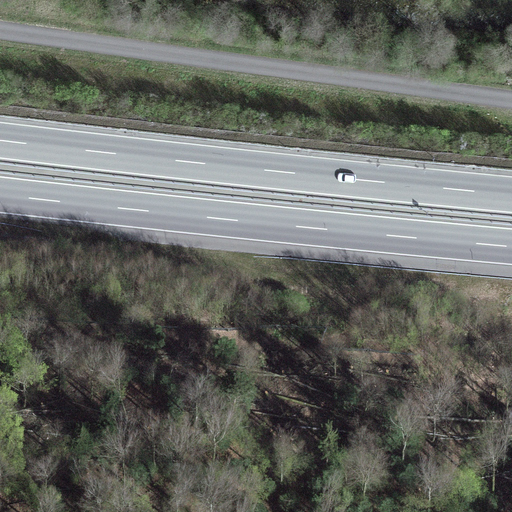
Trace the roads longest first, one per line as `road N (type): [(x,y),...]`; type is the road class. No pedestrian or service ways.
road 1 (motorway): [(511,194),(0,139)]
road 2 (motorway): [(0,193),(511,245)]
